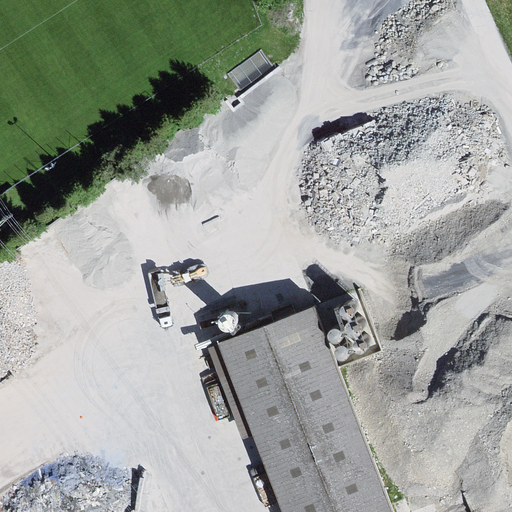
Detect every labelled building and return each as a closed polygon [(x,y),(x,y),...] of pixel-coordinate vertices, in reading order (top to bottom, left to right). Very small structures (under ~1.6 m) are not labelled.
[(350,312),(352,313),(354,313),(357,312),(359,311),(360,309),(361,306),(360,304),(359,301),(358,299),(355,298),(353,298),(350,299),(348,300),(346,302),(346,304),(346,306),(346,309),(348,311),(350,312)] [(400,511),(320,304),(225,340),(290,511),(400,511)] [(356,329),(358,330),(360,330),(363,329),(365,328),(366,326),(367,323),(367,321),(365,318),(364,316),(361,315),(359,315),(356,315),(354,317),(353,319),(352,321),(352,323),(352,326),(354,328),(356,329)] [(339,336),(341,337),(343,337),(346,336),(348,335),(349,333),(350,330),(349,328),(348,325),(347,323),(344,322),(342,322),(339,322),(337,324),(336,326),(335,328),(335,330),(335,333),(337,335),(339,336)] [(363,346),(365,347),(368,347),(370,346),(372,344),(373,343),(374,340),(374,337),(373,335),(371,333),(369,332),(366,332),(364,332),(361,334),(360,336),(359,338),(359,340),(360,343),(361,344),(363,346)] [(344,353),(346,354),(349,354),(351,353),(353,352),(354,350),(355,347),(355,345),(354,342),(352,341),(350,339),(347,339),(345,340),(342,341),(341,343),(340,345),(340,348),(341,350),(342,352),(344,353)]
